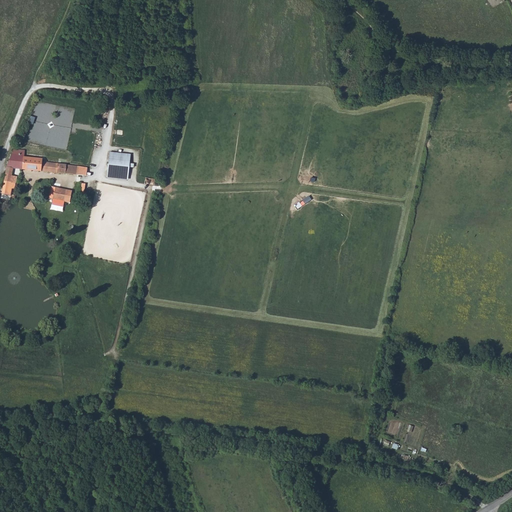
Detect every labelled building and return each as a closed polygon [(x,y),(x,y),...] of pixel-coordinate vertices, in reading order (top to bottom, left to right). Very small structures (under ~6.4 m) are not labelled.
[(77,177),(81,178),(82,173),(79,172),(79,168),(57,165),(47,164),(47,162),(29,159),(29,157),(23,156),(23,152),(19,151),(17,156),(12,168),(13,168),(19,169),(75,177),(76,172),(78,172),(77,177)] [(131,154),(110,152),(107,178),(128,180),(131,154)] [(11,176),(7,194),(15,196),(18,185),(15,184),(17,177),(11,176)] [(57,189),(55,201),(58,201),(69,203),(71,192),(57,189)] [(67,213),(69,203),(58,201),(56,211),(67,213)]
